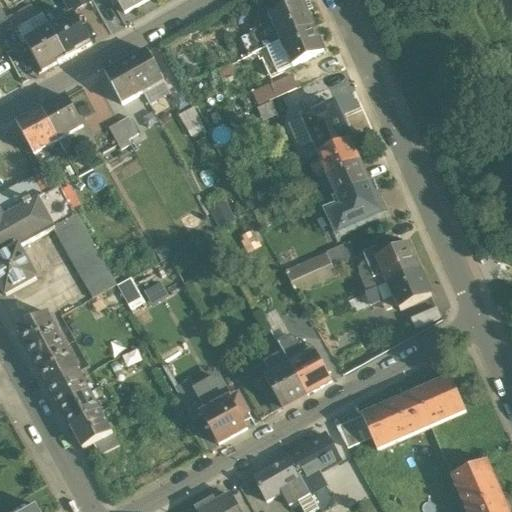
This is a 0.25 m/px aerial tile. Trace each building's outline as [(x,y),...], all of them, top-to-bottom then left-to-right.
[(6,0),(11,9),(26,2),(24,0),(6,0)] [(89,0),(64,0),(72,13),(91,2),(89,0)] [(116,0),(125,16),(153,0),(116,0)] [(302,4),(271,18),(273,22),(282,44),(314,30),(302,4)] [(75,17),(85,36),(105,25),(94,6),(75,17)] [(0,35),(10,30),(0,13),(0,35)] [(26,44),(51,31),(43,17),(18,30),(26,44)] [(75,17),(51,31),(68,62),(77,57),(76,55),(92,47),(85,36),(75,17)] [(260,53),(282,44),(273,22),(251,32),(260,53)] [(314,30),(282,44),(293,69),(325,56),(314,30)] [(51,31),(26,44),(43,74),(58,66),(59,67),(68,62),(51,31)] [(164,83),(148,53),(127,65),(143,95),(164,83)] [(143,95),(127,65),(106,77),(122,106),(143,95)] [(293,77),(272,86),(277,99),(299,90),(293,77)] [(260,104),(275,99),(270,86),(255,92),(260,104)] [(330,94),(307,104),(311,114),(334,103),(330,94)] [(83,129),(67,99),(42,113),(59,143),(83,129)] [(334,107),(304,121),(312,140),(319,156),(350,143),(334,107)] [(180,118),(192,140),(206,132),(194,110),(180,118)] [(59,143),(42,113),(17,127),(34,156),(59,143)] [(126,117),(117,122),(127,139),(136,134),(126,117)] [(117,121),(106,127),(119,149),(129,143),(127,139),(117,122),(117,121)] [(299,145),(312,140),(304,121),(291,126),(299,145)] [(83,129),(59,143),(64,152),(65,153),(89,140),(83,129)] [(59,143),(34,156),(40,166),(64,152),(59,143)] [(350,143),(319,156),(322,162),(328,177),(359,164),(350,143)] [(328,177),(322,162),(311,167),(317,182),(328,177)] [(359,164),(328,177),(337,198),(338,199),(369,186),(360,164),(359,164)] [(46,172),(33,179),(43,197),(56,190),(46,172)] [(328,177),(317,182),(326,202),(337,198),(328,177)] [(0,212),(1,211),(5,218),(25,207),(24,204),(30,201),(32,203),(43,197),(33,179),(0,197),(0,212)] [(338,199),(338,200),(342,211),(330,216),(339,236),(383,216),(375,196),(374,197),(369,186),(338,199)] [(5,218),(0,221),(0,259),(20,249),(53,231),(77,217),(61,188),(56,190),(43,197),(32,203),(25,207),(5,218)] [(77,217),(53,231),(93,301),(117,287),(77,217)] [(348,242),(326,252),(327,253),(333,268),(355,258),(348,242)] [(377,260),(390,255),(386,246),(361,256),(364,264),(362,266),(359,269),(358,272),(358,275),(359,278),(366,296),(388,286),(377,260)] [(390,255),(377,260),(388,286),(420,273),(409,247),(390,255)] [(20,249),(0,259),(0,287),(6,298),(37,281),(20,249)] [(333,268),(327,253),(283,272),(295,294),(337,276),(333,268)] [(420,273),(388,286),(397,306),(400,312),(431,299),(420,273)] [(397,306),(388,286),(366,296),(365,297),(370,310),(381,305),(384,312),(397,306)] [(438,309),(412,319),(416,330),(442,319),(438,309)] [(79,373),(48,315),(17,332),(49,390),(78,373),(79,373)] [(282,352),(290,367),(302,360),(290,338),(278,345),(282,352)] [(271,377),(290,367),(282,352),(263,363),(271,377)] [(302,360),(290,367),(307,398),(332,385),(315,353),(302,360)] [(271,377),(265,381),(274,396),(283,412),(307,398),(290,367),(271,377)] [(78,373),(49,390),(60,411),(90,395),(78,373)] [(196,392),(195,392),(206,412),(201,415),(202,417),(203,419),(204,419),(219,447),(248,431),(242,421),(250,416),(239,397),(231,402),(230,400),(230,399),(219,379),(196,392)] [(401,401),(362,418),(363,418),(372,441),(377,453),(466,415),(451,380),(412,397),(411,396),(401,401)] [(196,392),(190,381),(176,390),(175,391),(192,422),(202,417),(201,415),(206,412),(195,392),(196,392)] [(274,396),(265,381),(258,384),(267,400),(274,396)] [(90,395),(60,411),(71,430),(100,414),(90,395)] [(100,414),(71,430),(83,452),(91,447),(111,437),(112,436),(100,414)] [(372,441),(363,418),(336,430),(348,451),(372,441)] [(111,437),(91,447),(97,458),(116,447),(111,437)] [(325,439),(288,460),(302,484),(318,475),(339,464),(325,439)] [(288,460),(253,480),(267,504),(282,495),(302,484),(288,460)] [(487,464),(452,479),(466,511),(508,511),(505,503),(504,503),(487,464)] [(309,497),(310,499),(326,490),(318,475),(302,484),(309,497)] [(302,484),(282,495),(290,508),(299,503),(309,497),(302,484)] [(309,497),(299,503),(303,511),(316,511),(317,511),(310,499),(309,497)] [(239,511),(232,498),(217,506),(214,501),(196,511),(239,511)]
